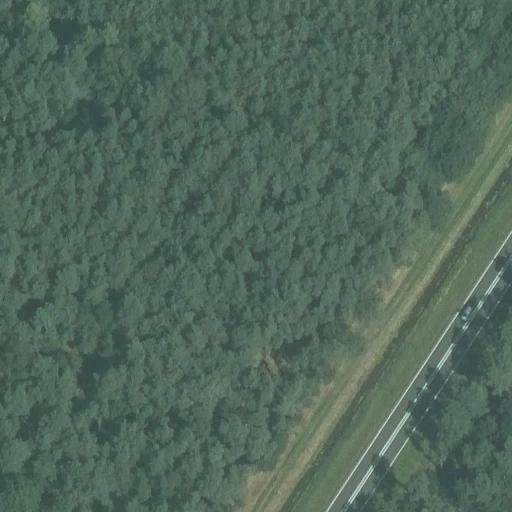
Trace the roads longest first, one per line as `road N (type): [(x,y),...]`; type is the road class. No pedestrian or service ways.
road 1 (trunk): [(340,511),(511,252)]
road 2 (track): [(431,511),(511,391)]
